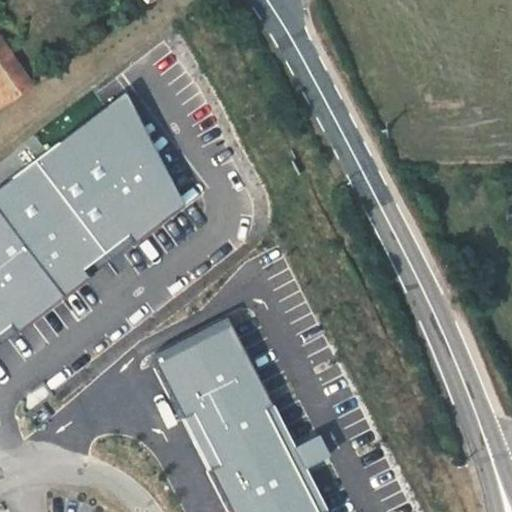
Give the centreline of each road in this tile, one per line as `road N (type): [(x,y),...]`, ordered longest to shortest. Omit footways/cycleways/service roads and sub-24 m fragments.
road 1 (unknown): [(31,511),(8,465),(5,431),(30,394),(173,289),(218,215),(219,174),(167,92)]
road 2 (secondary): [(511,488),(287,6)]
